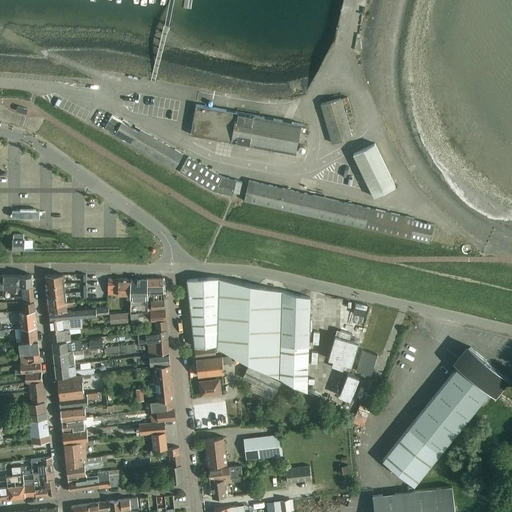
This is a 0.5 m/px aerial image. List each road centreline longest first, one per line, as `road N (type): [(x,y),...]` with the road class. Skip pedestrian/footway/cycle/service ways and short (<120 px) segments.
road 1 (unclassified): [(511,330),(284,278),(173,266)]
road 2 (residential): [(63,501),(36,269)]
road 3 (residential): [(173,266),(165,236),(46,151),(0,129)]
road 4 (residential): [(192,486),(173,266)]
road 5 (residential): [(271,170),(434,211)]
road 6 (residential): [(36,269),(173,266)]
road 7 (residential): [(306,170),(379,133),(355,85)]
road 8 (residential): [(63,501),(192,486)]
road 9 (residential): [(355,85),(313,95),(305,116),(316,142),(306,170)]
